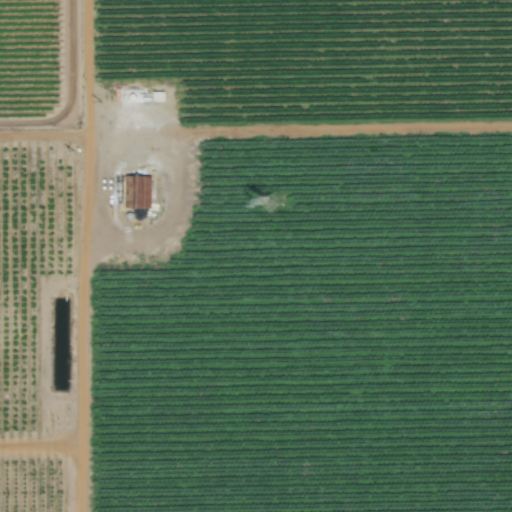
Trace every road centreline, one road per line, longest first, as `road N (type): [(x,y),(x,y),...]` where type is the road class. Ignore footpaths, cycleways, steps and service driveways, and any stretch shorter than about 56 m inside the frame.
road 1 (track): [(511,126),(87,135),(79,511)]
road 2 (track): [(57,0),(58,117),(0,117)]
road 3 (track): [(87,135),(87,0)]
